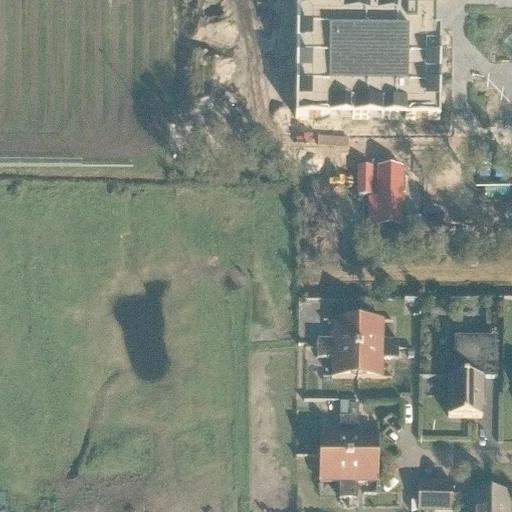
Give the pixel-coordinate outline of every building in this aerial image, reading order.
[(420,0),(421,5),(296,4),(295,76),(295,113),(295,121),(324,122),(438,123),(438,119),(439,33),(435,33),(434,0),(420,0)] [(369,199),(368,229),(375,229),(401,229),(402,174),(402,170),(376,169),(376,199),(372,199),(369,199)] [(371,303),(359,303),(359,314),(371,314),(371,303)] [(333,322),(349,322),(351,322),(351,314),(333,314),(333,322)] [(317,342),(316,352),(357,352),(357,323),(333,323),(333,343),(317,342)] [(357,323),(357,352),(398,352),(398,343),(382,343),(382,324),(357,323)] [(483,381),(496,381),(496,347),(459,347),(459,380),(448,380),(448,420),(481,420),(481,400),(483,400),(483,381)] [(357,352),(316,352),(316,361),(332,361),(332,380),(357,381),(357,352)] [(357,352),(357,381),(381,381),(382,361),(398,362),(398,352),(357,352)] [(340,420),(348,420),(349,420),(349,407),(349,405),(340,405),(340,420)] [(349,407),(349,420),(357,420),(358,407),(349,407)] [(348,460),(348,420),(339,420),(339,436),(319,436),(319,460),(348,460)] [(357,420),(348,420),(348,460),(377,461),(377,436),(357,436),(357,420)] [(348,460),(319,460),(319,485),(339,485),(338,501),(348,501),(348,460)] [(348,460),(348,501),(357,501),(357,485),(376,485),(377,461),(348,460)] [(451,511),(451,486),(417,486),(417,511),(451,511)] [(508,511),(509,498),(467,498),(467,511),(508,511)]
